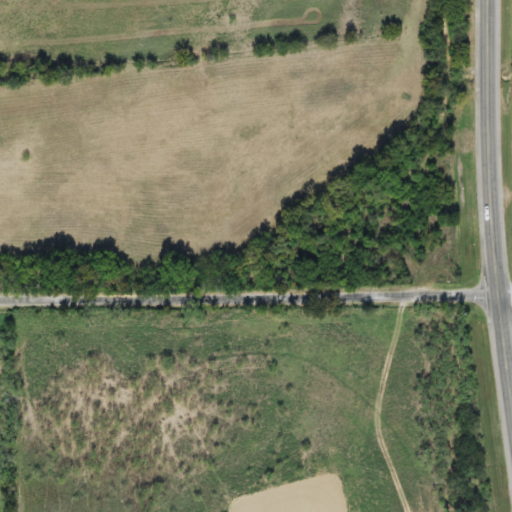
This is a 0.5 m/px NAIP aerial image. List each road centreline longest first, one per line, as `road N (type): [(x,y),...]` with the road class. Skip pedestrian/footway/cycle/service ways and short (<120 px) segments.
road 1 (residential): [(0,291),(498,291)]
road 2 (trunk): [(511,403),(491,221),(486,0)]
